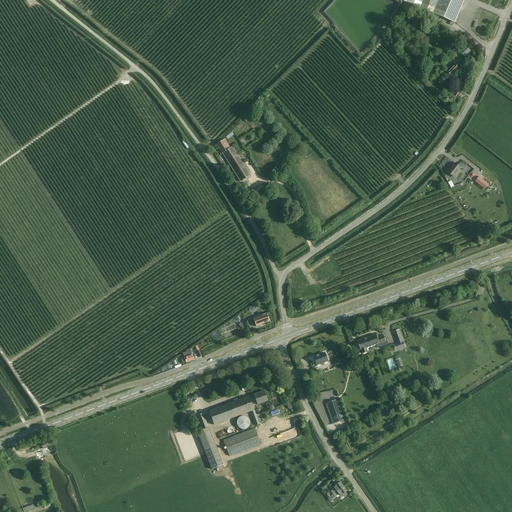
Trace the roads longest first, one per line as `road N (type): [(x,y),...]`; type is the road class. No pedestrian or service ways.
road 1 (unclassified): [(283,275),(381,206),(440,149),(511,6)]
road 2 (unclassified): [(283,275),(154,85),(60,8)]
road 3 (secondary): [(0,444),(279,339)]
road 4 (secondary): [(289,335),(511,251)]
road 5 (unclassified): [(374,511),(325,441),(279,339)]
